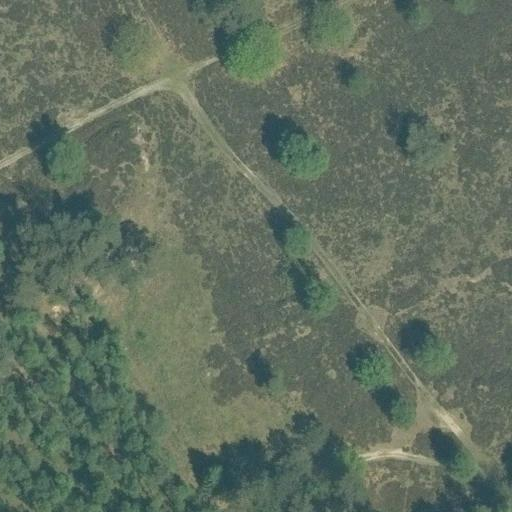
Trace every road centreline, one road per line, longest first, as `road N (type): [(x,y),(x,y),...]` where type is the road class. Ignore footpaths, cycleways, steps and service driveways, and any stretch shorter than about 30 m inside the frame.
road 1 (track): [(0,170),(178,78),(492,476)]
road 2 (track): [(132,0),(178,78),(360,0)]
